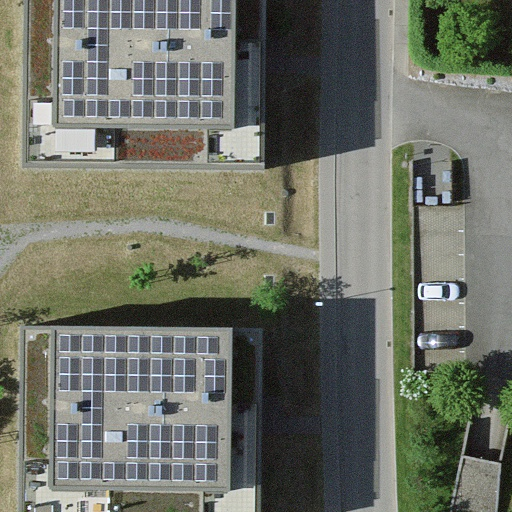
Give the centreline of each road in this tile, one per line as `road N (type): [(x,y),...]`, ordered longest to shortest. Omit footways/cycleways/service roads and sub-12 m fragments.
road 1 (residential): [(357,100),(365,511)]
road 2 (residential): [(511,117),(357,100)]
